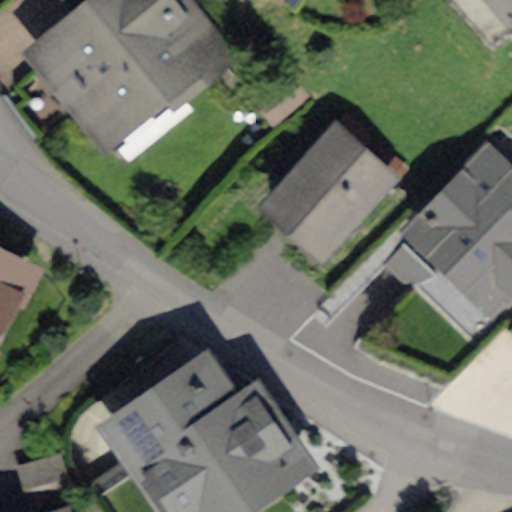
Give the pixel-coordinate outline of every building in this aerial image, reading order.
[(73,0),(92,23),(52,55),(109,125),(166,78),(176,89),(216,57),(189,25),(186,28),(163,0),(73,0)] [(344,118),(273,195),(330,248),(400,168),(378,148),(364,162),(352,151),(365,137),(344,118)] [(511,157),(495,141),(412,226),(455,268),(463,260),(497,293),(511,278),(511,157)] [(0,308),(15,280),(0,272),(0,308)] [(252,406),(232,420),(202,376),(124,430),(180,511),(221,511),(292,464),(252,406)]
